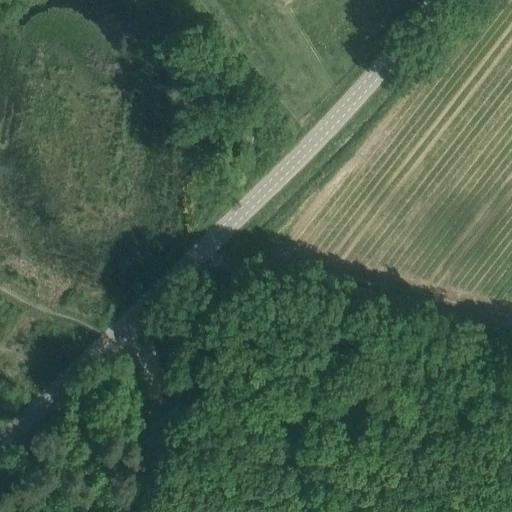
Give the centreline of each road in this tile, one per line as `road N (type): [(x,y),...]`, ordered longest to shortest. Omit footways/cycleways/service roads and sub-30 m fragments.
road 1 (unclassified): [(128,323),(309,146),(438,0)]
road 2 (track): [(139,511),(156,390),(128,323)]
road 3 (unclassified): [(128,323),(0,447)]
